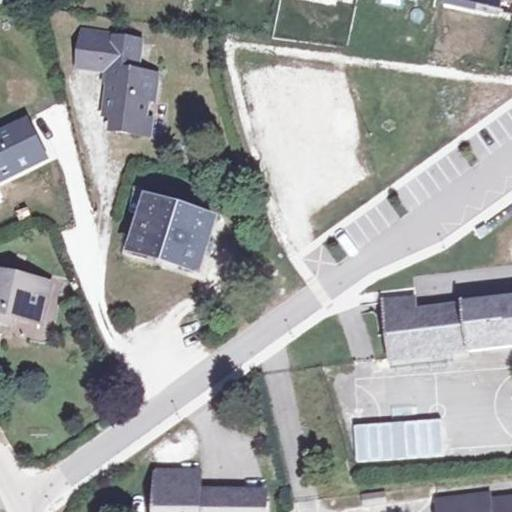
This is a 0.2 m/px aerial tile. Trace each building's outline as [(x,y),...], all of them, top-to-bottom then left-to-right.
[(81,65),(107,68),(120,69),(119,75),(110,83),(107,115),(114,116),(113,131),(142,134),(144,119),(147,119),(149,99),(156,100),(159,74),(133,71),(134,57),(140,57),(141,41),(117,38),(117,34),(85,30),(81,65)] [(120,69),(107,68),(106,82),(110,83),(119,75),(120,69)] [(144,119),(142,134),(150,135),(152,120),(147,119),(144,119)] [(218,220),(152,204),(140,249),(132,248),(131,256),(134,265),(167,271),(169,263),(205,271),(210,256),(215,257),(219,242),(213,240),(218,220)] [(0,311),(15,314),(34,318),(43,280),(0,270),(0,311)] [(43,280),(34,318),(43,320),(51,282),(43,280)] [(511,299),(416,311),(415,300),(382,305),(389,358),(390,364),(511,348),(511,299)] [(0,311),(0,320),(13,323),(15,314),(0,311)] [(275,511),(249,378),(70,501),(74,511),(275,511)]
